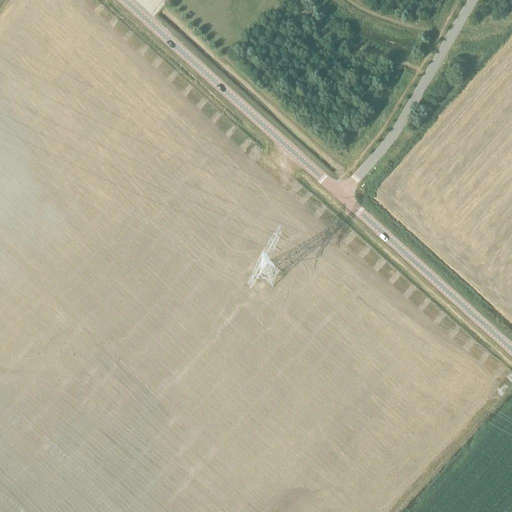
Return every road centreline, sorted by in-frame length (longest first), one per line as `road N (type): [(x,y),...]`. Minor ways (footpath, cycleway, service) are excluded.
road 1 (unclassified): [(340,196),(124,0)]
road 2 (unclassified): [(340,196),(390,141),(474,0)]
road 3 (unclassified): [(511,351),(340,196)]
